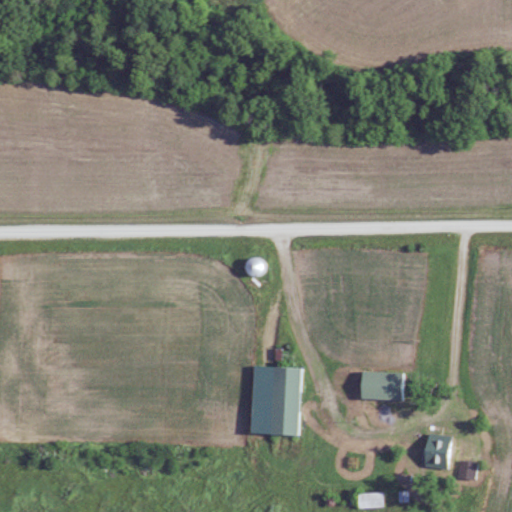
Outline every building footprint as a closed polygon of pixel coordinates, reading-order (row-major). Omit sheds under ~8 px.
[(247,263),(255,276),(266,269),(258,256),(247,263)] [(274,365),(270,433),(299,435),(302,367),(274,365)] [(406,371),(361,370),(361,398),(406,399),(406,371)] [(452,435),(426,435),(426,467),(452,467),(452,435)] [(384,491),(358,491),(358,508),(384,508),(384,491)]
